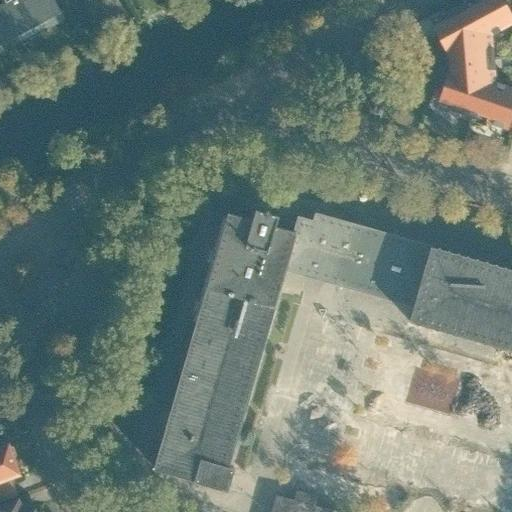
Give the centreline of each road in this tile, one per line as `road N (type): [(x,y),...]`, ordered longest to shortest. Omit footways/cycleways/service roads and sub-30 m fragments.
road 1 (residential): [(0,249),(189,122),(260,114)]
road 2 (residential): [(511,187),(260,114)]
road 3 (residential): [(73,511),(0,304)]
road 4 (residential): [(260,114),(267,84),(297,56),(404,0)]
